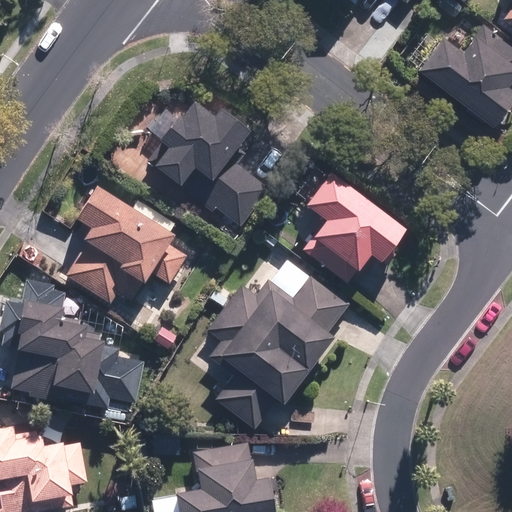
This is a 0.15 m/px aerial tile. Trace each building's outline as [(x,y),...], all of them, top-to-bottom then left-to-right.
[(326,0),(333,5),(336,0),(388,0),(400,9),(407,0),(326,0)] [(511,0),(510,0),(501,13),(511,21),(511,0)] [(457,22),(438,46),(426,36),(398,71),(478,136),(504,104),(494,96),(511,74),(511,57),(477,29),(473,35),(457,22)] [(170,190),(232,233),(263,187),(234,167),(242,156),(229,146),(248,119),(219,98),(202,122),(164,96),(128,147),(149,161),(140,174),(168,193),(170,190)] [(313,225),(300,244),(346,277),(358,260),(367,267),(392,231),(318,178),(294,211),(313,225)] [(124,214),(84,190),(61,224),(77,234),(69,245),(76,250),(63,268),(23,242),(13,257),(62,290),(65,285),(101,309),(109,297),(123,306),(143,276),(162,288),(170,276),(180,283),(194,262),(161,240),(170,226),(133,201),(124,214)] [(249,298),(235,287),(227,297),(216,289),(195,318),(205,326),(198,335),(213,346),(203,359),(227,378),(209,401),(248,431),(266,406),(270,410),(324,339),(319,335),(342,305),(282,260),(265,282),(263,280),(249,298)] [(62,307),(10,299),(0,357),(0,358),(9,360),(3,396),(83,409),(87,390),(107,393),(119,317),(76,310),(74,321),(60,319),(62,307)] [(0,511),(43,511),(65,508),(62,490),(83,486),(75,442),(53,446),(48,418),(0,427),(0,511)] [(191,472),(183,474),(186,493),(161,497),(163,511),(261,511),(257,481),(247,483),(241,446),(188,455),(191,472)] [(106,486),(104,511),(138,511),(139,487),(106,486)]
